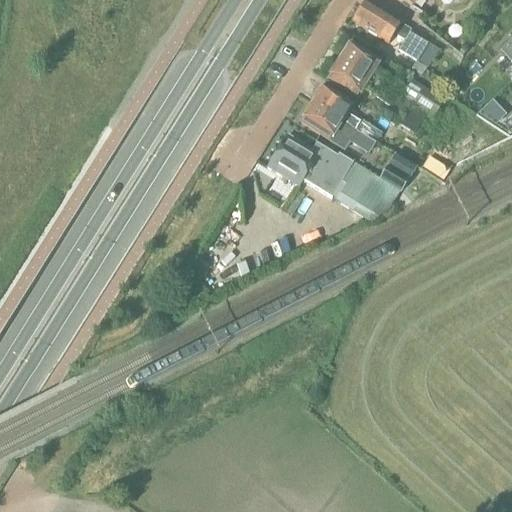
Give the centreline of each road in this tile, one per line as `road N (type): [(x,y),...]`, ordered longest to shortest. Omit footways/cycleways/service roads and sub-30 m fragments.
road 1 (primary): [(0,411),(259,0)]
road 2 (primary): [(235,0),(0,377)]
road 3 (residential): [(241,174),(342,0)]
